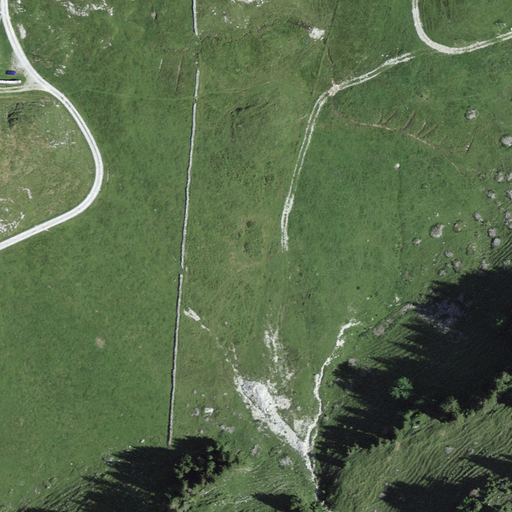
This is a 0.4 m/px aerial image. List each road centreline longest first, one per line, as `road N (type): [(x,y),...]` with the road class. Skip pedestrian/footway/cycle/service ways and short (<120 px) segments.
road 1 (track): [(54,93),(86,134),(97,185),(80,209),(0,245)]
road 2 (track): [(414,0),(426,40),(446,53),(511,33)]
